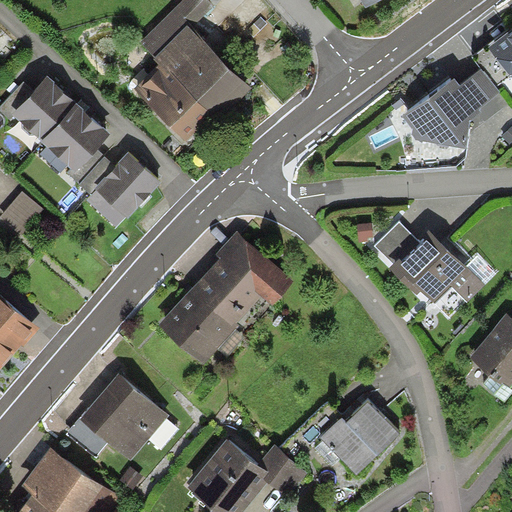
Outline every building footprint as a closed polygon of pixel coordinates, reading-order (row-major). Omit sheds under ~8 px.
[(212,0),(211,0),(178,0),(141,36),(159,55),(157,57),(158,58),(136,79),(187,131),(214,104),(220,111),(252,81),(192,19),(212,0)] [(360,0),(367,10),(383,0),(360,0)] [(511,18),(489,35),(490,37),(511,66),(511,18)] [(511,66),(490,37),(473,49),(481,61),(497,84),(511,73),(511,66)] [(455,66),(402,107),(412,121),(412,126),(416,133),(466,138),(470,111),(482,105),(479,101),(500,88),(497,84),(481,61),(460,74),(455,66)] [(40,131),(76,92),(47,66),(26,89),(11,105),(16,109),(40,131)] [(11,105),(26,89),(19,83),(0,102),(0,105),(10,115),(16,109),(11,105)] [(74,161),(76,163),(95,142),(111,124),(76,92),(40,131),(74,161)] [(114,159),(95,142),(76,163),(74,161),(68,168),(91,189),(97,183),(94,180),(114,159)] [(91,189),(86,194),(116,223),(162,175),(129,144),(114,159),(94,180),(97,183),(91,189)] [(22,188),(0,212),(19,229),(41,204),(22,188)] [(401,251),(418,235),(399,217),(374,242),(391,258),(400,250),(401,251)] [(371,219),(357,220),(360,239),(368,238),(368,234),(373,233),(371,219)] [(486,281),(432,222),(418,235),(401,251),(400,250),(391,258),(389,259),(417,289),(423,284),(435,297),(452,281),(468,297),(486,281)] [(220,250),(193,279),(237,319),(263,291),(272,299),(294,276),(238,223),(216,247),(220,250)] [(237,319),(193,279),(159,316),(205,358),(239,321),(237,319)] [(39,322),(0,286),(0,360),(22,337),(24,339),(39,322)] [(511,310),(506,306),(471,349),(494,368),(509,381),(511,377),(511,310)] [(97,455),(112,438),(130,454),(170,409),(118,365),(80,410),(82,411),(67,428),(97,455)] [(511,383),(509,381),(494,368),(484,379),(506,396),(511,388),(511,383)] [(401,427),(367,393),(346,414),(342,410),(320,432),(358,470),(401,427)] [(260,457),(227,430),(188,477),(214,499),(203,511),(239,511),(269,476),(264,472),(269,465),(260,457)] [(109,511),(122,496),(50,440),(22,476),(33,484),(11,511),(109,511)] [(274,440),(260,457),(269,465),(264,472),(269,476),(287,492),(307,469),(274,440)] [(143,472),(130,463),(121,476),(133,485),(143,472)]
